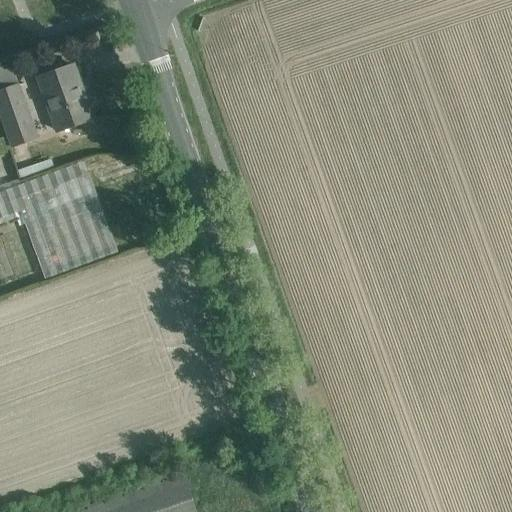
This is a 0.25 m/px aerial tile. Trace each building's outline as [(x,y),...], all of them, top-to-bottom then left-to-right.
[(74,65),(38,78),(45,97),(57,131),(70,126),(89,120),(80,94),(84,93),(74,65)] [(19,85),(0,91),(0,114),(11,147),(38,138),(26,104),(19,85)] [(51,159),(18,170),(21,179),(54,168),(51,159)] [(85,161),(0,192),(0,219),(20,211),(45,279),(99,259),(118,252),(85,161)] [(70,511),(196,511),(182,472),(164,479),(70,511)]
